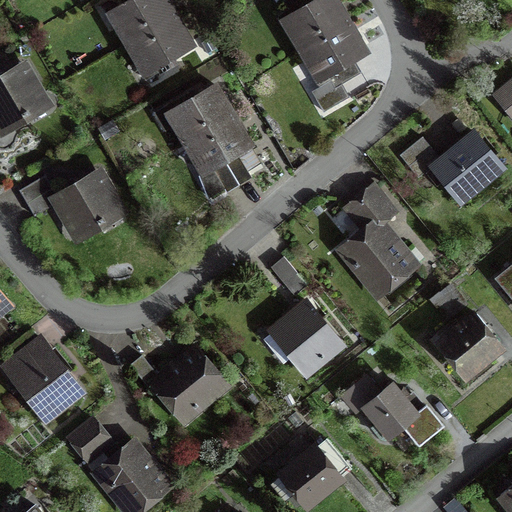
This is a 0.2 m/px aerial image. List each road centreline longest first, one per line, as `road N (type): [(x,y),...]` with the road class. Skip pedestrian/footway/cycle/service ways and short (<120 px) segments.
road 1 (residential): [(0,232),(65,304),(103,318),(144,313),(373,125),(402,92),(409,68)]
road 2 (residential): [(511,430),(411,511)]
